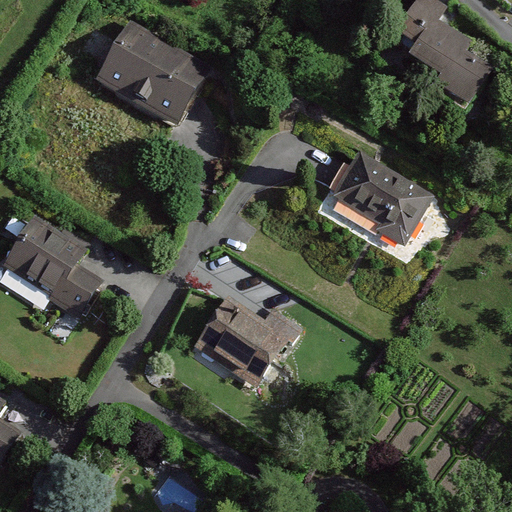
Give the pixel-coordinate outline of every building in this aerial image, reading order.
[(448,17),(427,4),(401,47),(421,59),(413,71),(444,90),(438,99),(473,121),(497,82),(469,65),(477,53),(439,31),(448,17)] [(212,72),(131,20),(96,77),(177,128),(212,72)] [(432,205),(364,168),(342,208),(386,232),(382,240),(406,254),(432,205)] [(88,261),(41,231),(12,278),(83,323),(103,290),(79,275),(88,261)] [(269,335),(232,311),(204,355),(267,395),(302,338),(277,322),(269,335)] [(0,398),(0,463),(3,465),(25,433),(2,420),(7,402),(0,398)]
